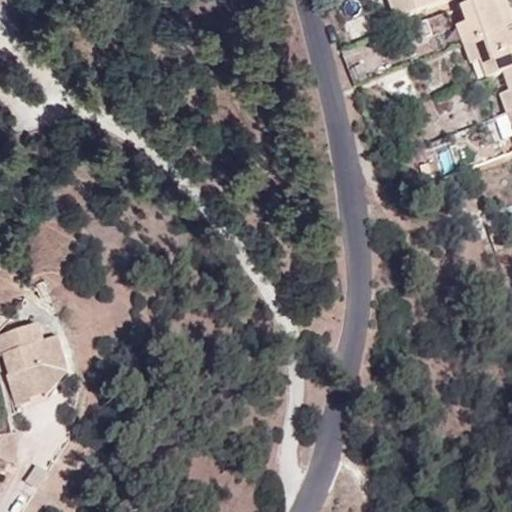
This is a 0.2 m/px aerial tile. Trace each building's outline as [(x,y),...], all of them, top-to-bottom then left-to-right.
[(390,0),(397,19),(448,0),(390,0)] [(511,10),(508,0),(480,0),(461,7),(467,21),(458,25),(465,45),(511,27),(511,10)] [(505,73),(511,70),(511,27),(465,45),(472,64),(481,61),(488,80),(505,73)] [(364,62),(349,67),(354,81),(369,76),(364,62)] [(511,113),(511,112),(511,70),(505,73),(511,91),(501,94),(508,114),(511,113)] [(503,133),(511,129),(511,113),(508,114),(498,118),(503,133)] [(427,183),(442,177),(436,162),(422,168),(427,183)] [(17,404),(33,399),(30,386),(36,384),(47,395),(59,384),(57,369),(69,358),(63,338),(47,342),(41,325),(0,336),(0,347),(2,353),(4,353),(10,374),(8,376),(17,404)] [(74,372),(69,358),(57,369),(59,384),(74,372)] [(30,386),(33,399),(47,395),(36,384),(30,386)] [(0,457),(16,464),(18,433),(0,436),(0,457)]
